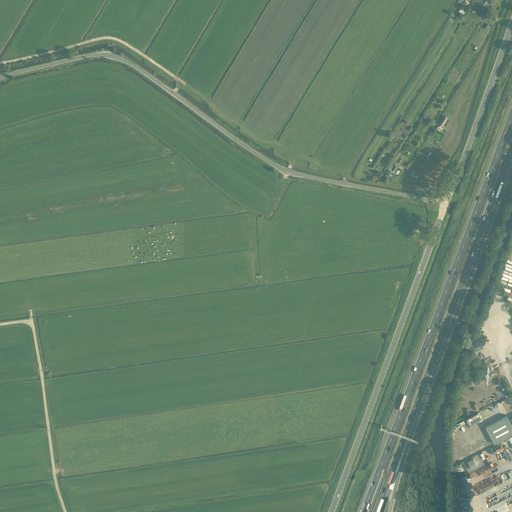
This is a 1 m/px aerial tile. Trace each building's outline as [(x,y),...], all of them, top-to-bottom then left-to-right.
[(444,118),(439,125),(442,126),(448,118),(445,116),(444,118)] [(393,162),(388,169),(389,170),(394,173),(398,167),(397,166),(398,165),(394,162),(393,162)] [(490,364),(485,367),(488,373),(494,370),(490,364)] [(479,412),(467,418),(471,424),(483,418),(479,412)] [(495,444),(511,434),(511,425),(507,415),(485,426),(495,444)] [(471,469),(477,466),(473,459),(468,462),(471,469)]
